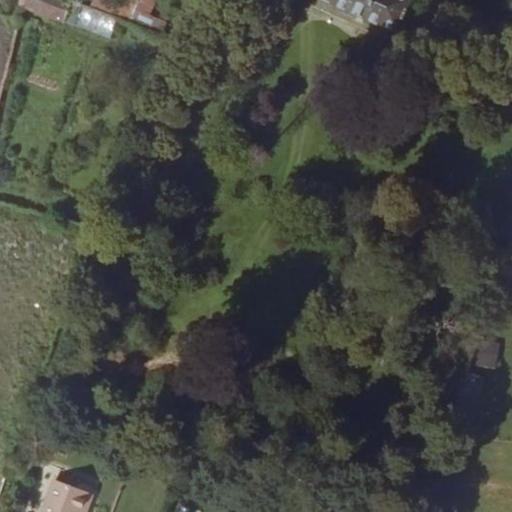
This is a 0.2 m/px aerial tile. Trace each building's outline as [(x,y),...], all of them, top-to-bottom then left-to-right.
[(117,20),(90,8),(72,1),(70,0),(23,0),(22,7),(111,39),(117,20)] [(72,0),(72,1),(90,8),(93,0),(72,0)] [(140,0),(129,24),(162,38),(167,23),(150,15),(157,0),(140,0)] [(326,0),(402,34),(417,0),(326,0)] [(467,373),(452,415),(470,421),(484,377),(467,373)] [(86,511),(93,494),(54,480),(42,511),(86,511)]
